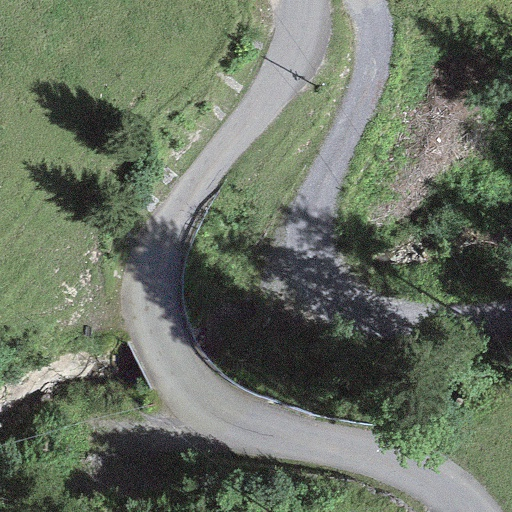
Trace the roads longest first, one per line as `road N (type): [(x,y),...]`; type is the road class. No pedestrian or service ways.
road 1 (unclassified): [(301,0),(273,80),(165,233),(154,265),(158,334),(174,371),(222,413),(419,471),(471,511)]
road 2 (track): [(366,0),(378,45),(308,229),(324,284),(377,312),(511,311)]
